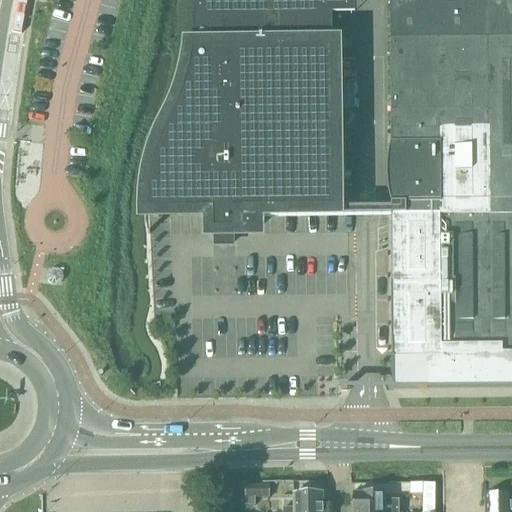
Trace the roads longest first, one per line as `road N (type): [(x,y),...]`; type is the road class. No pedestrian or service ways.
road 1 (tertiary): [(41,471),(305,455),(336,443)]
road 2 (tertiary): [(336,443),(315,436),(159,436)]
road 3 (tertiary): [(336,443),(511,444)]
road 4 (tertiary): [(69,390),(58,361),(19,331),(0,271)]
